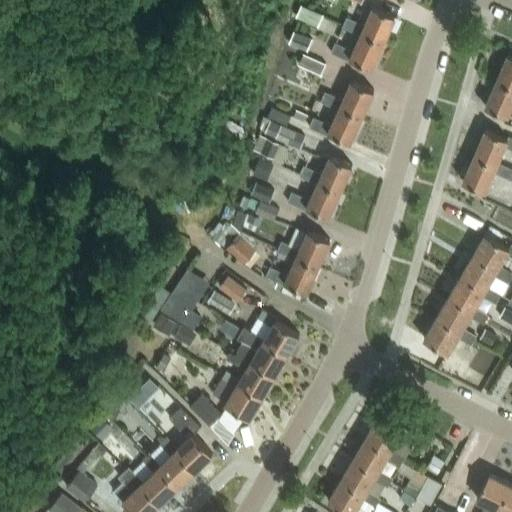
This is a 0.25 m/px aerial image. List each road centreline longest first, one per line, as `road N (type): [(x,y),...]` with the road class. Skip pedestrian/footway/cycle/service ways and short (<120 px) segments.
road 1 (residential): [(346,348),(418,94),(454,0)]
road 2 (residential): [(251,511),(346,348)]
road 3 (unclassified): [(511,431),(346,348)]
